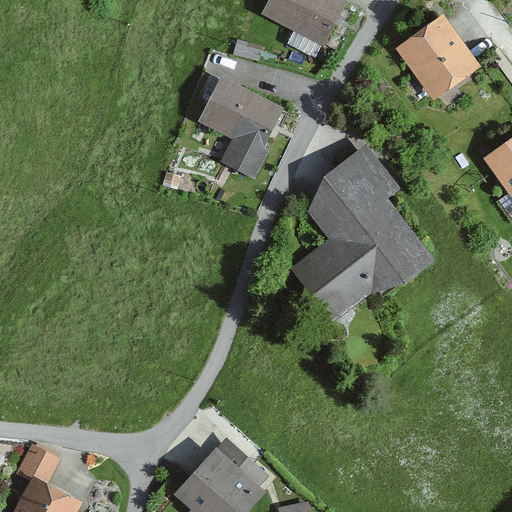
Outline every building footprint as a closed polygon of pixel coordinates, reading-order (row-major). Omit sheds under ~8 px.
[(267,0),(262,11),(323,40),(341,2),(336,0),(267,0)] [(475,66),(437,13),(393,45),(430,97),(475,66)] [(218,75),(196,122),(231,140),(221,160),(249,174),(282,106),(218,75)] [(511,131),(477,154),(511,207),(511,131)] [(396,185),(363,145),(320,175),(306,211),(329,239),(290,269),(329,325),(430,257),(386,197),(396,185)] [(170,452),(191,468),(209,443),(189,428),(170,452)] [(59,460),(30,445),(13,476),(26,483),(31,474),(47,482),(59,460)] [(241,511),(262,489),(214,447),(172,493),(192,511),(241,511)] [(72,511),(78,502),(32,477),(12,511),(72,511)] [(303,511),(302,503),(277,508),(277,511),(303,511)]
